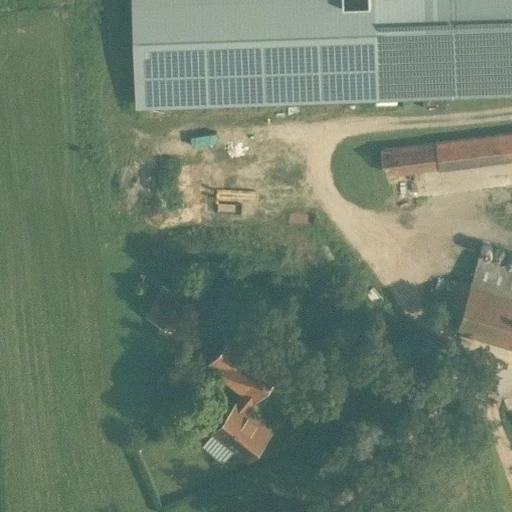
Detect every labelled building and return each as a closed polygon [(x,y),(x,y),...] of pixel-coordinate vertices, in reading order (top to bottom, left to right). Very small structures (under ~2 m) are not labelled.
[(511,0),(134,0),(138,101),(511,89),(511,0)] [(413,97),(403,97),(403,106),(413,106),(413,97)] [(511,131),(382,148),(385,171),(440,164),(440,165),(511,156),(511,131)] [(360,152),(341,155),(348,194),(367,190),(360,152)] [(511,210),(494,211),(494,246),(511,245),(511,210)] [(441,221),(406,226),(410,250),(445,245),(441,221)] [(511,267),(478,257),(471,280),(511,292),(511,267)] [(452,278),(441,317),(458,322),(470,284),(452,278)] [(187,298),(152,279),(135,309),(171,328),(187,298)] [(511,292),(471,280),(470,284),(458,322),(457,327),(511,343),(511,292)] [(283,363),(236,327),(206,363),(237,387),(243,392),(243,391),(253,398),(254,399),(283,363)] [(253,398),(243,391),(243,392),(235,401),(213,428),(249,457),(271,430),(244,408),(253,398)] [(511,427),(511,424),(470,441),(479,463),(511,449),(511,427)]
